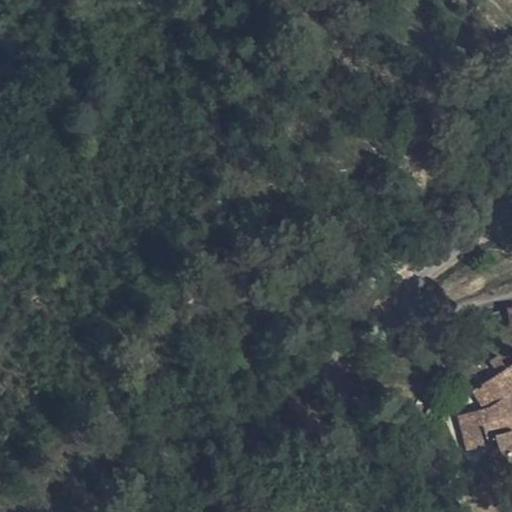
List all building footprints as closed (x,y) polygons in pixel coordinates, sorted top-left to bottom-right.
[(402,332),(388,293),(377,303),(375,306),(374,312),(376,317),(379,324),(387,335),(402,332)] [(487,425),(484,426),(489,440),(496,438),(501,454),(511,450),(511,420),(511,415),(502,418),(497,402),(511,392),(511,364),(506,369),(497,356),(489,362),(497,375),(473,390),(483,409),(487,425)] [(502,418),(511,415),(511,414),(511,392),(497,402),(502,418)] [(475,412),(479,427),(484,426),(487,425),(483,409),(475,412)] [(484,447),(479,427),(475,412),(458,416),(468,450),(484,447)]
